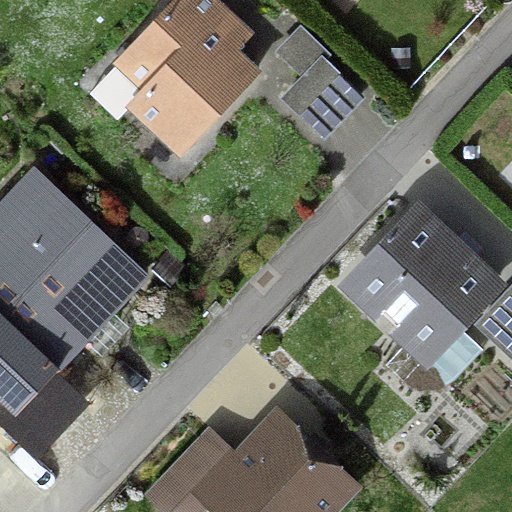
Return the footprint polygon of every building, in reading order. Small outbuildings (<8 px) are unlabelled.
[(223,13),(209,0),(177,0),(120,60),(148,86),(132,103),(181,149),(254,73),(208,29),(223,13)] [(323,135),(358,99),(320,61),(327,54),(301,29),(279,51),(305,76),(284,97),(323,135)] [(31,175),(0,207),(0,371),(28,398),(141,278),(31,175)] [(427,354),(492,284),(417,214),(352,283),(427,354)] [(208,437),(156,492),(177,511),(191,511),(212,490),(235,511),(320,511),(347,485),(278,420),(236,464),(208,437)]
